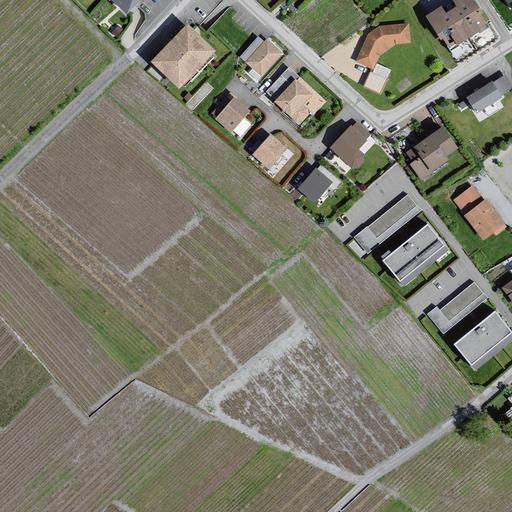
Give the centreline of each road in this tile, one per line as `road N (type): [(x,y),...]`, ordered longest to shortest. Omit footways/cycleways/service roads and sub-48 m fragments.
road 1 (residential): [(243,0),(374,118),(392,120),(511,43)]
road 2 (residential): [(184,0),(0,174)]
road 3 (residential): [(511,371),(332,511)]
